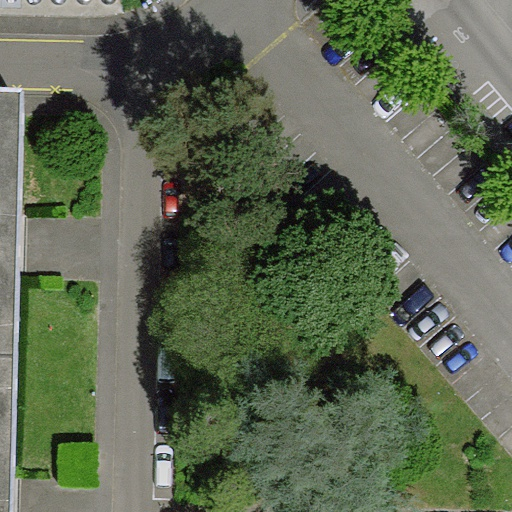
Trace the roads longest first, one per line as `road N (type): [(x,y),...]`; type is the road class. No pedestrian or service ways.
road 1 (residential): [(162,66),(144,106),(136,511)]
road 2 (residential): [(162,66),(0,63)]
